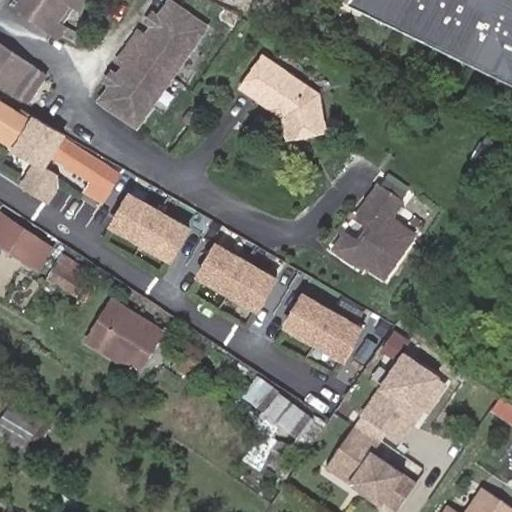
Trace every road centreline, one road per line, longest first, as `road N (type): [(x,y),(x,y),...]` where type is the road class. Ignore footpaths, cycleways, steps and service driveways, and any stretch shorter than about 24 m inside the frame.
road 1 (unknown): [(0,191),(324,399)]
road 2 (residential): [(0,19),(50,48),(76,103),(106,137),(176,178)]
road 3 (residential): [(176,178),(263,231),(325,206),(358,160)]
